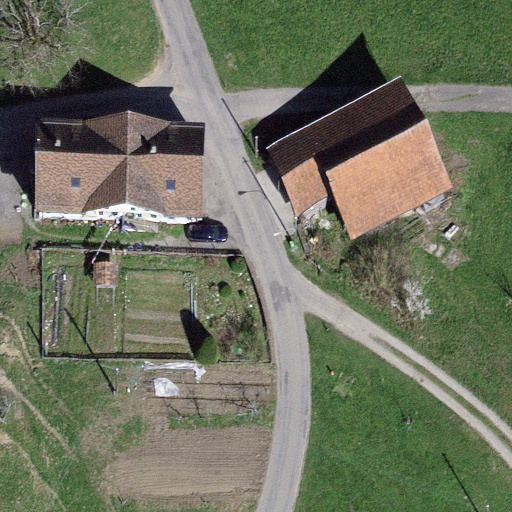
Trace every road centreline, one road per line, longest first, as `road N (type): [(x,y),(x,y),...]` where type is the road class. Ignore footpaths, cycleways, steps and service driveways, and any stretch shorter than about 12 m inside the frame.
road 1 (unclassified): [(281,511),(298,382),(278,280),(164,0)]
road 2 (track): [(511,100),(309,98),(204,113),(0,123)]
road 3 (track): [(278,280),(394,358),(511,456)]
